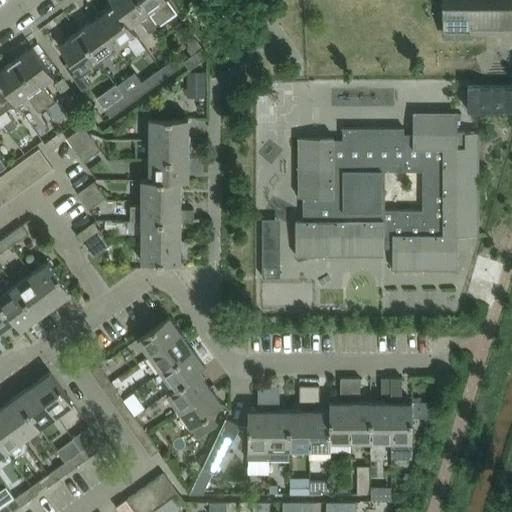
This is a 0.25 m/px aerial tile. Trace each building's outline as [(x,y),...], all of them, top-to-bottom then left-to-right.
[(158,26),(139,0),(110,0),(113,4),(129,27),(139,20),(148,33),(158,26)] [(167,0),(139,0),(158,26),(176,12),(167,0)] [(443,0),(443,28),(498,28),(497,0),(443,0)] [(129,27),(113,4),(95,18),(116,47),(125,40),(135,54),(144,48),(129,27)] [(116,47),(95,18),(77,31),(97,60),(116,47)] [(97,60),(77,31),(58,45),(69,59),(63,64),(81,89),(89,84),(81,72),(97,60)] [(32,46),(13,60),(46,106),(54,100),(42,83),(53,76),(32,46)] [(207,55),(201,48),(187,58),(183,51),(178,55),(184,63),(188,69),(207,55)] [(165,77),(184,63),(178,55),(159,68),(165,77)] [(46,106),(13,60),(0,69),(0,80),(9,95),(15,104),(26,95),(41,116),(49,111),(46,106)] [(146,90),(165,77),(159,68),(140,82),(146,90)] [(206,73),(189,73),(189,98),(206,98),(206,73)] [(0,101),(9,95),(0,80),(0,120),(3,125),(11,119),(0,103),(0,101)] [(128,103),(146,90),(140,82),(122,95),(128,103)] [(511,86),(480,86),(466,86),(466,109),(511,109),(511,86)] [(109,117),(128,103),(122,95),(104,108),(109,117)] [(391,247),(391,269),(456,269),(457,234),(478,234),(478,131),(457,131),(457,112),(412,111),(412,133),(403,133),(403,127),(342,127),(342,137),(297,137),(297,196),(302,196),(302,219),(295,219),(295,255),(383,255),(383,247),(391,247)] [(148,117),(148,139),(187,139),(187,117),(148,117)] [(71,145),(88,133),(82,125),(65,137),(71,145)] [(77,153),(94,141),(88,133),(71,145),(77,153)] [(187,159),(187,139),(148,139),(148,159),(187,159)] [(99,149),(94,141),(77,153),(83,161),(99,149)] [(52,167),(43,154),(38,147),(28,154),(42,174),(52,167)] [(42,174),(28,154),(19,161),(33,181),(42,174)] [(187,179),(187,159),(148,159),(148,179),(179,179),(187,179)] [(33,181),(19,161),(9,168),(23,188),(33,181)] [(23,188),(9,168),(0,174),(0,176),(13,195),(23,188)] [(13,195),(0,176),(0,197),(3,202),(13,195)] [(179,200),(179,180),(179,179),(148,179),(140,179),(140,200),(179,200)] [(82,201),(99,189),(93,181),(76,193),(82,201)] [(87,209),(104,197),(99,189),(82,201),(87,209)] [(290,252),(292,198),(274,197),(273,251),(290,252)] [(179,209),(179,200),(140,200),(140,205),(131,205),(131,220),(140,220),(179,220),(191,220),(191,209),(179,209)] [(179,241),(179,220),(140,220),(140,241),(179,241)] [(81,242),(98,230),(93,222),(76,234),(81,242)] [(27,232),(21,224),(4,236),(10,244),(27,232)] [(87,250),(104,238),(98,230),(81,242),(87,250)] [(0,251),(10,244),(4,236),(0,239),(0,251)] [(179,261),(179,241),(140,241),(141,261),(179,261)] [(47,260),(30,272),(53,304),(70,292),(47,260)] [(279,276),(279,261),(261,261),(261,276),(279,276)] [(36,316),(53,304),(30,272),(13,285),(36,316)] [(20,328),(36,316),(13,285),(0,294),(0,301),(13,320),(14,320),(20,328)] [(0,329),(13,320),(0,301),(0,329)] [(168,315),(136,338),(148,354),(180,331),(168,315)] [(191,347),(180,331),(148,354),(160,370),(191,347)] [(204,365),(191,347),(160,370),(172,387),(172,388),(198,369),(198,370),(204,365)] [(98,365),(90,371),(102,387),(110,381),(98,365)] [(210,386),(198,370),(198,369),(172,388),(172,387),(165,392),(178,409),(210,386)] [(72,402),(49,371),(33,383),(55,415),(72,402)] [(349,393),(349,377),(340,377),(340,393),(349,393)] [(359,393),(359,377),(349,377),(349,393),(359,393)] [(390,393),(390,377),(380,377),(380,393),(390,393)] [(400,393),(400,377),(390,377),(390,393),(400,393)] [(121,397),(110,381),(102,387),(113,402),(121,397)] [(55,415),(33,383),(16,395),(39,427),(55,415)] [(267,448),(268,385),(258,385),(258,409),(247,409),(247,459),(267,459),(267,448)] [(288,448),(288,409),(278,409),(278,385),(268,385),(267,448),(288,448)] [(308,401),(308,385),(299,385),(299,401),(308,401)] [(318,385),(308,385),(308,401),(318,401),(318,385)] [(221,403),(210,386),(178,409),(190,426),(221,403)] [(90,392),(79,400),(93,421),(104,413),(90,392)] [(411,401),(400,401),(400,393),(390,393),(390,401),(390,440),(390,457),(411,457),(411,401)] [(39,427),(16,395),(0,406),(0,407),(22,439),(39,427)] [(134,414),(121,397),(113,402),(125,420),(134,414)] [(349,450),(349,440),(349,401),(328,401),(328,409),(329,409),(329,450),(330,450),(349,450)] [(369,440),(369,401),(349,401),(349,440),(369,440)] [(390,440),(390,401),(369,401),(369,440),(390,440)] [(22,439),(0,407),(0,443),(5,450),(22,439)] [(308,448),(308,409),(288,409),(288,448),(308,448)] [(329,409),(328,409),(308,409),(308,448),(308,458),(330,458),(330,450),(329,450),(329,409)] [(146,432),(134,414),(125,420),(138,438),(146,432)] [(240,424),(225,418),(212,447),(226,453),(227,454),(240,424)] [(158,449),(146,432),(138,438),(150,455),(158,449)] [(86,458),(103,445),(97,437),(80,450),(86,458)] [(217,473),(226,453),(212,447),(204,468),(217,473)] [(69,470),(86,458),(80,450),(63,462),(69,470)] [(69,470),(63,462),(47,474),(53,482),(69,470)] [(177,491),(162,471),(153,478),(167,498),(177,491)] [(36,494),(53,482),(47,474),(30,485),(36,494)] [(167,498),(153,478),(143,485),(158,505),(167,498)] [(369,478),(358,478),(358,493),(369,493),(369,478)] [(20,505),(36,494),(30,485),(14,497),(20,505)] [(158,505),(143,485),(134,492),(148,511),(158,505)] [(147,511),(148,511),(134,492),(124,499),(133,511),(147,511)] [(0,511),(10,511),(20,505),(14,497),(0,507),(0,511)] [(133,511),(124,499),(115,506),(118,511),(133,511)] [(217,511),(217,501),(209,501),(208,511),(217,511)] [(225,511),(226,501),(217,501),(217,511),(225,511)] [(260,511),(260,501),(252,501),(251,511),(260,511)] [(269,511),(269,501),(260,501),(260,511),(269,511)] [(303,511),(303,501),(282,501),(282,511),(303,511)] [(312,511),(312,501),(303,501),(303,511),(312,511)] [(346,511),(347,501),(325,501),(325,511),(346,511)]
